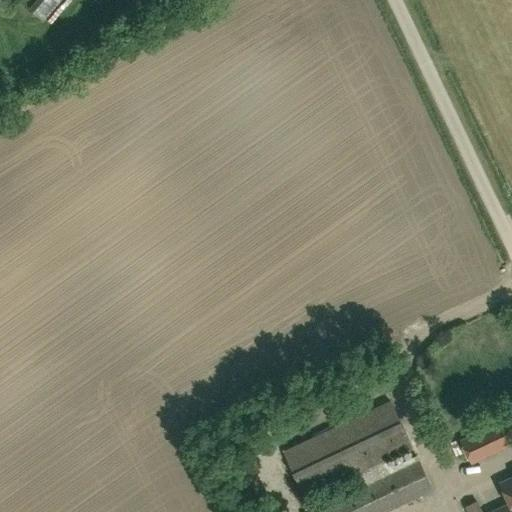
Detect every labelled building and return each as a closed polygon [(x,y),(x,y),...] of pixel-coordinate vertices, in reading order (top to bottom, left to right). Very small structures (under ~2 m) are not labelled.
[(62,0),(37,0),(29,9),(43,22),(62,0)] [(412,446),(391,401),(284,452),(305,497),(412,446)] [(472,463),(505,448),(511,444),(511,423),(510,419),(461,441),(472,463)] [(384,511),(433,489),(419,461),(309,511),(384,511)] [(511,511),(511,478),(501,484),(511,504),(494,511),(511,511)] [(487,511),(483,501),(470,507),(471,511),(487,511)]
